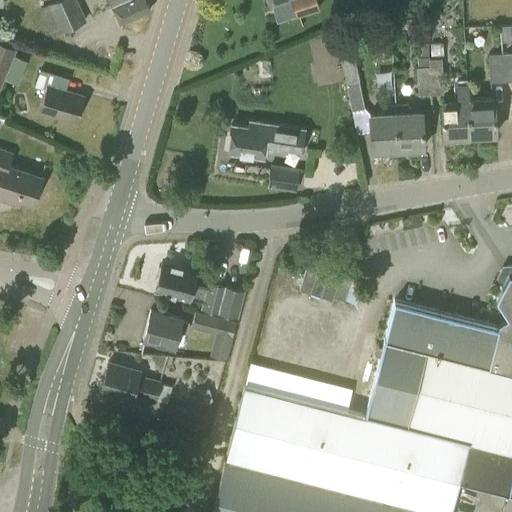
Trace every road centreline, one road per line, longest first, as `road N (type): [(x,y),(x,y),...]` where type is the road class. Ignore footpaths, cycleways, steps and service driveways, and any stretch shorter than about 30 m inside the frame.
road 1 (residential): [(114,219),(276,220),(511,177)]
road 2 (tertiary): [(114,219),(180,0)]
road 3 (tertiary): [(31,511),(55,385),(86,300)]
